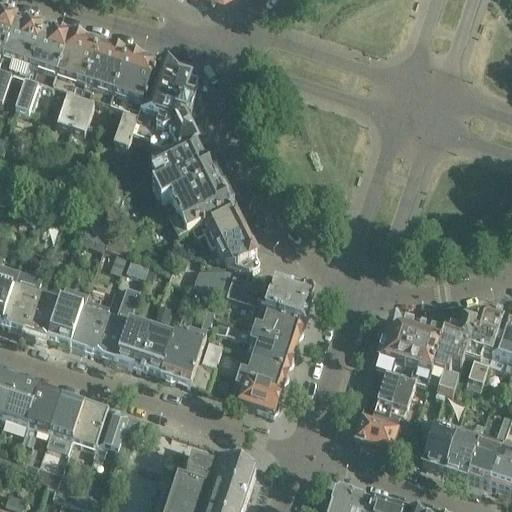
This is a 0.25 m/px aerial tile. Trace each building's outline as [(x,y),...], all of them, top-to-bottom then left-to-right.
[(0,76),(1,76),(4,67),(11,47),(15,35),(18,27),(17,27),(15,23),(7,20),(4,22),(0,21),(0,76)] [(1,76),(0,79),(0,114),(2,115),(3,111),(17,117),(22,101),(28,86),(31,77),(31,76),(36,61),(41,48),(45,36),(43,35),(42,32),(34,29),(31,31),(24,29),(18,27),(15,35),(11,47),(4,67),(1,76)] [(22,101),(17,117),(29,121),(38,94),(40,90),(54,94),(57,85),(71,45),(68,44),(67,40),(58,38),(55,40),(45,36),(41,48),(36,61),(31,76),(31,77),(28,86),(22,101)] [(57,85),(54,94),(69,99),(67,103),(58,133),(71,137),(81,108),(86,94),(100,54),(88,49),(88,51),(87,50),(86,47),(77,44),(74,46),(71,45),(57,85)] [(81,108),(71,137),(85,141),(95,112),(96,108),(110,113),(114,103),(127,64),(126,64),(125,60),(116,58),(114,60),(109,58),(109,57),(100,54),(86,94),(81,108)] [(114,103),(110,113),(125,118),(124,122),(114,151),(129,156),(137,131),(141,119),(140,119),(143,113),(153,81),(156,73),(155,72),(155,71),(145,69),(144,69),(143,66),(134,63),(132,65),(127,64),(114,103)] [(141,119),(137,131),(156,137),(153,145),(151,153),(163,157),(175,152),(176,155),(187,150),(197,145),(188,125),(192,112),(195,100),(188,98),(193,83),(158,71),(157,73),(156,73),(153,81),(143,113),(141,119)] [(156,177),(146,182),(150,189),(148,190),(157,207),(162,205),(170,201),(205,184),(212,181),(212,180),(214,177),(208,166),(204,165),(195,149),(198,147),(197,145),(187,150),(176,155),(177,156),(152,169),(156,177)] [(71,160),(74,149),(67,147),(64,158),(71,160)] [(179,219),(169,224),(178,242),(187,238),(192,235),(204,229),(230,216),(229,214),(231,210),(226,200),(221,199),(212,181),(205,184),(170,201),(171,203),(173,208),(177,215),(179,219)] [(28,207),(45,212),(50,196),(31,190),(25,206),(28,207)] [(28,207),(25,206),(16,203),(11,217),(23,221),(28,207)] [(110,212),(103,232),(107,233),(125,239),(131,224),(110,212)] [(57,233),(62,218),(51,214),(46,229),(57,233)] [(204,229),(192,235),(197,244),(204,240),(212,255),(215,254),(245,239),(236,221),(234,222),(230,216),(204,229)] [(79,242),(78,243),(101,251),(107,233),(103,232),(94,228),(84,225),(79,242)] [(110,236),(104,254),(129,263),(130,261),(119,239),(110,236)] [(245,239),(215,254),(222,267),(224,266),(227,272),(230,272),(235,274),(237,273),(250,279),(254,277),(259,274),(260,270),(258,265),(245,239)] [(176,246),(174,255),(180,257),(183,248),(176,246)] [(122,263),(112,260),(107,276),(117,280),(122,263)] [(188,264),(179,261),(175,273),(183,276),(188,264)] [(129,268),(125,279),(142,284),(145,273),(129,268)] [(0,326),(12,291),(16,277),(17,276),(0,269),(0,326)] [(196,284),(194,293),(227,304),(255,313),(265,316),(267,317),(295,327),(304,330),(306,330),(310,318),(312,304),(313,304),(311,300),(311,301),(304,298),(275,289),(266,286),(263,296),(247,291),(250,279),(237,273),(235,274),(229,273),(227,282),(224,289),(219,287),(218,291),(196,284)] [(12,291),(0,326),(0,328),(22,336),(34,299),(36,294),(40,283),(17,276),(16,277),(12,291)] [(49,333),(45,344),(69,351),(72,341),(81,314),(84,304),(84,303),(85,300),(62,292),(61,296),(59,302),(57,307),(49,333)] [(126,292),(118,315),(130,319),(138,296),(126,292)] [(34,299),(22,336),(45,344),(49,333),(57,307),(59,302),(36,294),(34,299)] [(228,305),(219,302),(214,317),(223,320),(228,305)] [(72,341),(69,351),(91,359),(103,322),(106,311),(84,303),(84,304),(81,314),(72,341)] [(151,306),(147,317),(156,319),(159,309),(151,306)] [(167,323),(171,313),(160,310),(157,320),(167,323)] [(250,327),(247,337),(253,339),(287,350),(296,353),(300,343),(303,340),(304,337),(303,333),(304,330),(295,327),(267,317),(265,316),(255,313),(250,327)] [(214,318),(205,315),(199,333),(208,336),(214,318)] [(473,332),(467,356),(464,365),(475,368),(466,394),(480,398),(489,371),(492,363),(505,324),(485,318),(477,322),(473,332)] [(505,324),(492,363),(489,371),(511,379),(511,320),(507,322),(505,323),(505,324)] [(103,322),(91,359),(115,367),(127,329),(106,323),(103,322)] [(218,327),(215,338),(226,341),(250,348),(245,362),(252,364),(289,376),(290,373),(293,371),(294,367),(293,363),(296,353),(287,350),(253,339),(247,337),(218,327)] [(390,331),(379,365),(376,374),(387,378),(371,427),(387,432),(406,373),(418,334),(398,327),(398,328),(397,327),(390,331)] [(127,329),(115,367),(138,375),(151,337),(127,329)] [(440,352),(433,376),(431,381),(430,384),(440,387),(433,410),(441,413),(445,401),(452,403),(461,374),(464,365),(467,356),(473,332),(464,329),(461,339),(447,334),(445,342),(443,341),(439,351),(440,352)] [(151,337),(138,375),(161,382),(174,345),(175,342),(176,339),(153,331),(151,337)] [(174,345),(161,382),(191,392),(198,370),(204,352),(204,351),(207,342),(178,333),(175,342),(174,345)] [(418,334),(406,373),(387,432),(394,434),(397,422),(404,423),(417,386),(428,390),(431,381),(433,376),(440,352),(439,351),(443,341),(418,334)] [(222,354),(207,349),(200,370),(215,375),(222,354)] [(241,374),(238,382),(245,385),(282,397),(285,388),(288,386),(289,382),(288,378),(289,376),(252,364),(245,362),(241,374)] [(198,370),(191,392),(208,398),(210,391),(212,385),(215,376),(202,371),(198,370)] [(0,381),(0,423),(5,425),(19,387),(0,381)] [(236,391),(231,406),(238,409),(274,421),(275,418),(278,415),(279,412),(278,408),(282,397),(245,385),(238,382),(235,391),(236,391)] [(19,387),(5,425),(29,433),(42,395),(19,387)] [(42,395),(29,433),(21,456),(26,458),(28,453),(32,454),(38,436),(52,441),(64,402),(42,395)] [(64,402),(52,441),(74,448),(86,410),(64,402)] [(460,414),(462,407),(452,404),(452,405),(450,411),(460,414)] [(86,410),(74,448),(97,456),(98,452),(109,417),(86,410)] [(109,417),(98,452),(97,456),(94,464),(103,467),(107,455),(118,459),(121,449),(129,424),(129,423),(109,417)] [(435,431),(422,469),(443,476),(457,438),(459,432),(464,421),(455,418),(451,428),(438,424),(435,431)] [(129,424),(121,449),(131,452),(132,453),(140,428),(129,424)] [(370,427),(362,425),(359,435),(356,435),(354,441),(356,444),(355,447),(392,459),(396,445),(414,451),(417,442),(399,436),(394,434),(387,432),(371,427),(370,427)] [(466,484),(487,491),(508,432),(509,430),(501,427),(493,449),(480,444),(480,446),(466,484)] [(457,438),(443,476),(466,484),(480,446),(480,444),(483,435),(474,432),(472,436),(459,432),(457,438)] [(511,433),(508,432),(487,491),(509,498),(511,490),(511,455),(510,455),(511,448),(511,445),(511,446),(511,442),(511,433)] [(421,444),(430,447),(432,439),(423,436),(421,444)] [(126,467),(131,452),(121,449),(118,459),(117,464),(126,467)] [(245,511),(255,481),(211,467),(212,466),(195,459),(193,466),(192,466),(192,467),(185,465),(180,480),(188,482),(185,489),(178,486),(169,511),(245,511)] [(0,473),(13,478),(16,469),(0,464),(0,473)] [(25,482),(37,485),(40,474),(29,470),(25,482)] [(60,494),(63,484),(63,482),(40,475),(37,486),(49,490),(48,493),(59,496),(60,494)] [(67,496),(82,501),(85,493),(85,491),(63,484),(60,494),(67,496)] [(59,496),(48,493),(45,502),(63,507),(67,496),(60,494),(59,496)] [(94,495),(85,493),(82,501),(84,501),(91,504),(94,495)] [(333,508),(331,511),(368,511),(371,505),(349,498),(350,496),(341,493),(336,496),(336,495),(332,507),(333,508)] [(67,496),(63,507),(78,511),(80,511),(84,501),(82,501),(67,496)] [(11,500),(7,511),(10,511),(15,511),(19,503),(11,500)] [(91,504),(84,501),(80,511),(100,511),(102,507),(91,504)] [(19,503),(15,511),(24,511),(27,505),(19,503)]
